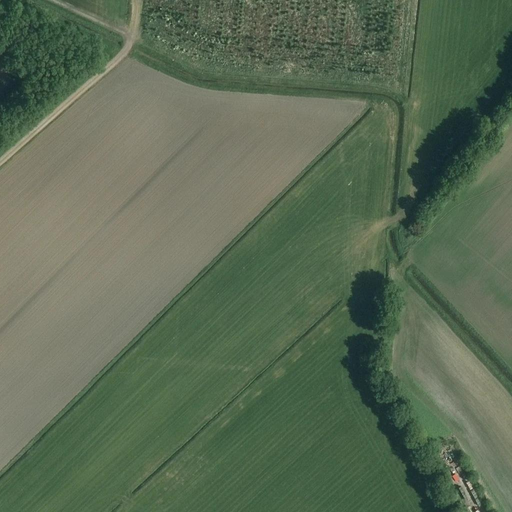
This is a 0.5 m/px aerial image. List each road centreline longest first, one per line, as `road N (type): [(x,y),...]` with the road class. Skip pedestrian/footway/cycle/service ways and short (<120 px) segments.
road 1 (track): [(130,38),(200,71),(391,87),(406,97),(399,271),(511,397)]
road 2 (track): [(0,160),(122,52),(134,30),(135,0)]
